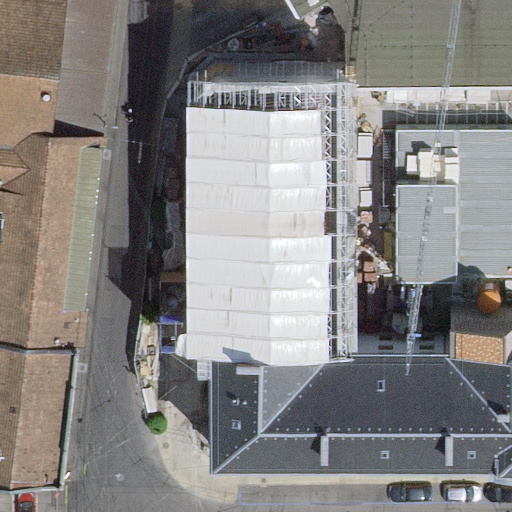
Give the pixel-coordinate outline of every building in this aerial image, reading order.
[(0,0),(0,467),(63,466),(115,0),(0,0)] [(511,0),(294,0),(300,9),(280,22),(282,76),(332,76),(511,73),(511,0)] [(217,333),(332,334),(332,76),(282,76),(216,77),(217,333)] [(511,275),(511,128),(396,129),(395,276),(511,275)] [(511,454),(511,334),(332,334),(217,333),(217,447),(495,448),(494,454),(511,454)]
